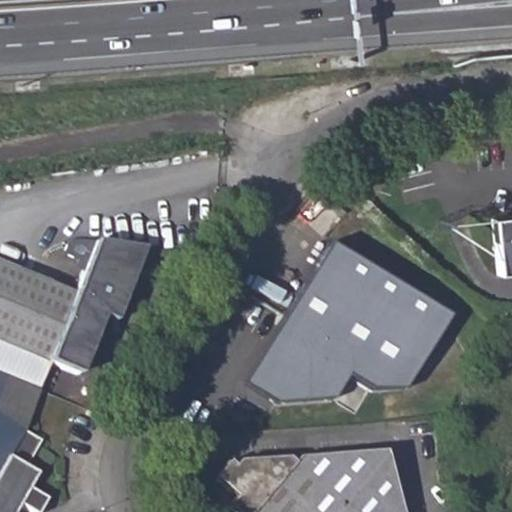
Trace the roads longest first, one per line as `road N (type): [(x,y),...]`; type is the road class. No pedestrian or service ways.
road 1 (residential): [(511,109),(344,132),(308,156),(269,206),(139,425),(125,456),(128,511)]
road 2 (motorway): [(0,27),(334,0)]
road 3 (motorway): [(359,0),(432,19),(511,13)]
